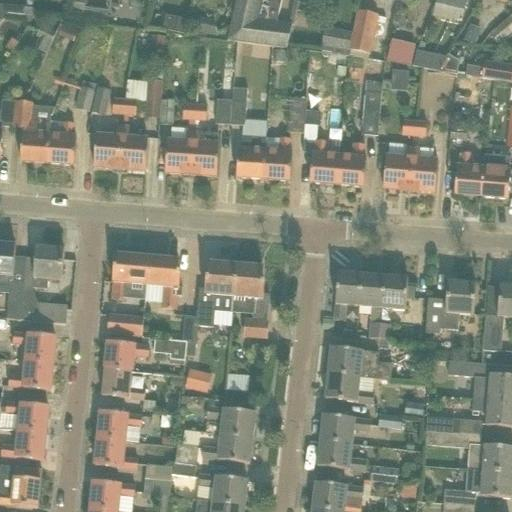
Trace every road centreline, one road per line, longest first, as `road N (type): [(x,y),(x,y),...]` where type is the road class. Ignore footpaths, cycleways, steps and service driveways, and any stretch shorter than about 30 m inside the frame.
road 1 (residential): [(64,511),(95,213)]
road 2 (residential): [(283,511),(315,230)]
road 3 (residential): [(315,230),(95,213)]
road 4 (residential): [(511,244),(315,230)]
